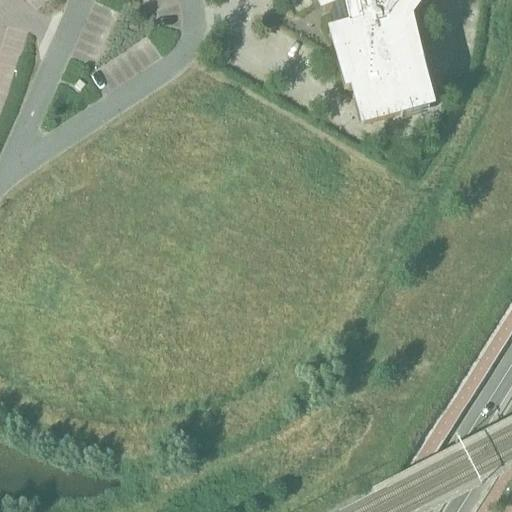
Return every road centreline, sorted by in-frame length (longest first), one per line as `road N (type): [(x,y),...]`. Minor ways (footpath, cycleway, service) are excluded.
road 1 (unclassified): [(189,0),(190,39),(175,63),(26,159)]
road 2 (unclassified): [(7,168),(81,0)]
road 3 (primary): [(511,377),(427,511)]
